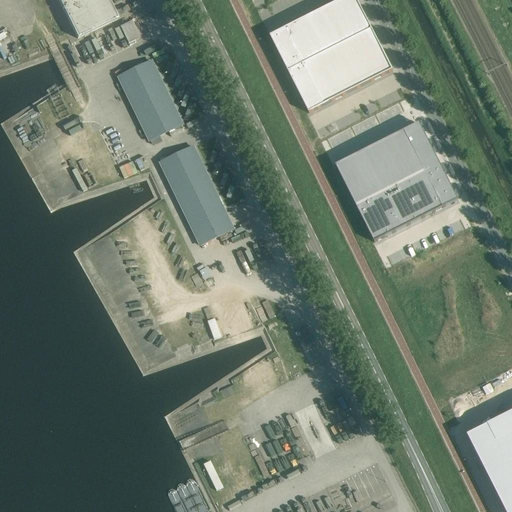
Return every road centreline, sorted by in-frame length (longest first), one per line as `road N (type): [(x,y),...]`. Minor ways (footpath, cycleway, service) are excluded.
road 1 (secondary): [(192,0),(440,511)]
road 2 (unclassified): [(511,271),(374,0)]
road 3 (unknown): [(231,281),(183,292),(147,225)]
